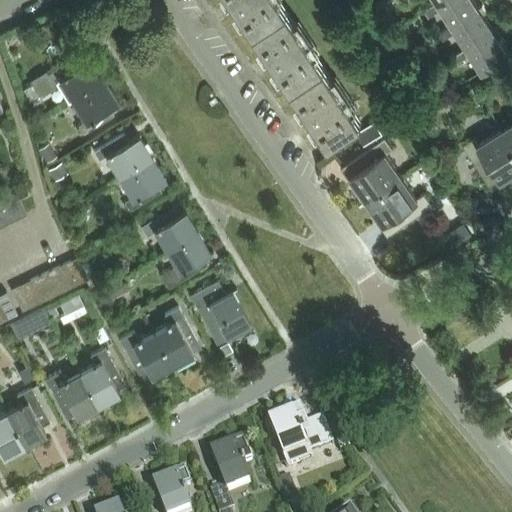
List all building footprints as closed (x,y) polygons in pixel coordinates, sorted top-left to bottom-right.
[(239,9),(254,31),(285,11),(278,0),(232,0),(228,3),(234,12),(239,9)] [(452,25),(478,8),(473,0),(440,0),(437,2),(424,10),(428,17),(442,9),(452,25)] [(384,4),(374,11),(378,17),(388,11),(384,4)] [(456,32),(467,48),(493,31),(478,8),(452,25),(439,33),(443,40),(456,32)] [(276,64),(291,87),(323,66),(285,11),(254,31),(270,56),(265,59),(271,68),(276,64)] [(399,27),(389,34),(393,40),(403,34),(399,27)] [(482,72),(508,55),(493,31),(467,48),(454,56),(458,63),(471,55),(482,72)] [(414,49),(404,56),(409,63),(419,56),(414,49)] [(59,77),(72,98),(106,77),(92,56),(82,62),(78,54),(47,73),(45,70),(28,80),(35,92),(51,82),(59,77)] [(360,123),(323,66),(291,87),(308,112),(303,115),(309,124),(314,121),(329,143),(360,123)] [(429,72),(419,79),(424,86),(434,79),(429,72)] [(119,99),(106,77),(72,98),(85,119),(78,124),(83,132),(114,113),(109,106),(119,99)] [(365,127),(373,140),(383,133),(375,121),(365,127)] [(511,123),(502,130),(511,144),(511,123)] [(490,188),(511,173),(511,144),(502,130),(479,144),(475,138),(463,145),(490,188)] [(106,153),(119,175),(153,155),(140,133),(128,140),(124,132),(94,150),(99,158),(106,153)] [(344,166),(366,199),(402,175),(387,153),(393,149),(385,137),(344,166)] [(48,142),(39,148),(47,161),(56,155),(48,142)] [(166,176),(153,155),(119,175),(132,196),(125,200),(130,208),(161,189),(156,182),(166,176)] [(70,173),(64,162),(52,169),(58,179),(70,173)] [(418,197),(402,175),(366,199),(390,233),(432,204),(424,193),(418,197)] [(16,191),(4,197),(15,219),(26,213),(16,191)] [(0,216),(4,224),(15,219),(4,197),(0,198),(0,216)] [(156,230),(168,250),(199,230),(187,209),(178,214),(173,206),(143,224),(149,234),(156,230)] [(462,214),(454,219),(462,230),(469,225),(462,214)] [(211,250),(199,230),(168,250),(176,264),(161,273),(171,288),(210,266),(203,255),(211,250)] [(60,264),(70,286),(87,277),(76,256),(60,264)] [(60,291),(70,286),(60,264),(50,269),(60,291)] [(49,296),(60,291),(50,269),(38,274),(49,296)] [(38,301),(49,296),(38,274),(28,280),(38,301)] [(226,292),(218,278),(191,293),(217,342),(228,336),(227,333),(249,321),(232,289),(226,292)] [(22,310),(38,301),(28,280),(11,288),(22,310)] [(89,287),(84,289),(89,297),(93,295),(89,287)] [(0,293),(0,305),(6,318),(17,312),(6,290),(0,293)] [(80,295),(62,303),(68,314),(85,306),(80,295)] [(53,304),(46,307),(51,316),(58,313),(53,304)] [(43,305),(30,311),(37,324),(49,318),(43,305)] [(153,329),(172,364),(194,352),(189,344),(197,340),(178,305),(165,313),(168,319),(166,320),(167,322),(153,329)] [(150,375),(172,364),(153,329),(139,337),(138,335),(136,336),(133,330),(119,337),(138,373),(147,368),(150,375)] [(94,360),(92,361),(93,363),(80,371),(98,404),(119,392),(115,385),(124,381),(104,345),(90,353),(94,360)] [(73,408),(77,415),(98,404),(80,371),(66,378),(65,376),(64,377),(60,370),(46,378),(65,413),(73,408)] [(32,386),(17,394),(20,400),(19,401),(20,404),(6,412),(24,444),(45,432),(42,425),(50,420),(32,386)] [(324,418),(307,424),(306,421),(300,404),(281,411),(282,415),(270,420),(288,467),(311,458),(310,454),(334,444),(324,418)] [(0,449),(3,455),(24,444),(6,412),(0,414),(0,449)] [(211,452),(226,491),(251,482),(241,458),(243,457),(242,454),(249,451),(243,435),(223,442),(224,446),(211,452)] [(166,473),(167,478),(154,483),(165,511),(185,511),(192,509),(187,497),(189,496),(187,492),(186,492),(183,487),(191,484),(185,466),(166,473)] [(299,501),(290,478),(277,483),(287,506),(288,506),(299,501)] [(132,511),(127,497),(107,505),(109,509),(102,511),(132,511)] [(299,501),(288,506),(290,511),(301,511),(308,509),(304,499),(299,501)]
